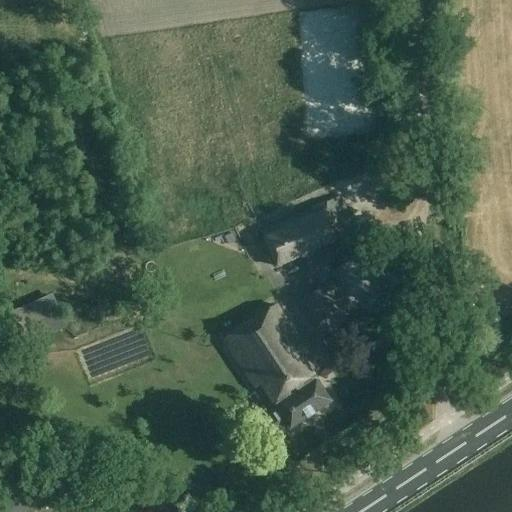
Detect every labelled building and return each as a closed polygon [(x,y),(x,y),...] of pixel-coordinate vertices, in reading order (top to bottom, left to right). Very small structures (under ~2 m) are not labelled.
[(340,197),(327,203),(342,236),(355,230),(340,197)] [(262,232),(277,265),(342,236),(327,203),(262,232)] [(312,329),(322,323),(351,304),(334,279),(297,303),(312,329)] [(330,402),(301,357),(306,353),(274,305),(223,339),(255,388),(261,384),(276,407),(269,411),(269,416),(274,424),(278,424),(284,420),(289,429),(330,402)] [(340,346),(334,335),(322,342),(328,353),(340,346)]
